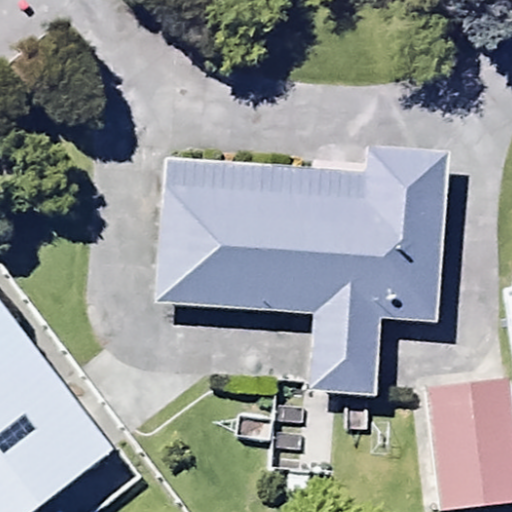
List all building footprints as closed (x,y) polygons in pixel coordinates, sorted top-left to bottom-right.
[(424,227),(127,208),(119,341),(280,351),(276,427),(352,432),(356,363),(415,367),(424,227)] [(511,397),(511,321),(480,328),(496,401),(511,397)] [(0,342),(0,511),(56,511),(103,478),(0,342)] [(99,379),(71,401),(108,449),(136,427),(99,379)] [(501,511),(489,409),(404,419),(415,511),(501,511)]
